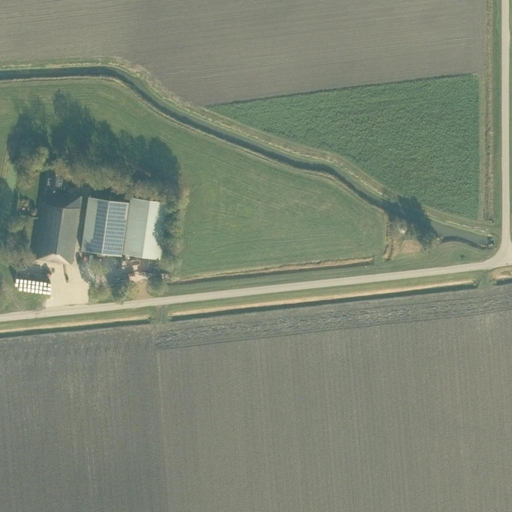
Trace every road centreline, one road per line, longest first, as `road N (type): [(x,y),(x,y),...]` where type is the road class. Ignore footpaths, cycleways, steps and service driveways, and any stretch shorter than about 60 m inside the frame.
road 1 (unclassified): [(0,318),(505,261)]
road 2 (unclassified): [(505,261),(504,0)]
